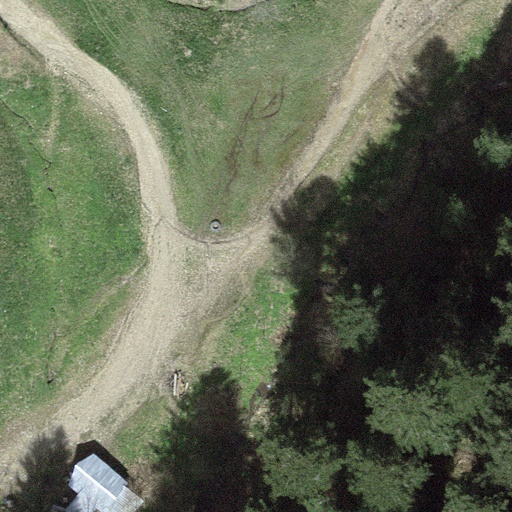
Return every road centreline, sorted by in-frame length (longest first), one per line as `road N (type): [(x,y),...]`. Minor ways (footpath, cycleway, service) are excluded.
road 1 (track): [(0,484),(94,371),(143,252),(123,93),(46,38),(9,0)]
road 2 (track): [(390,78),(94,371)]
